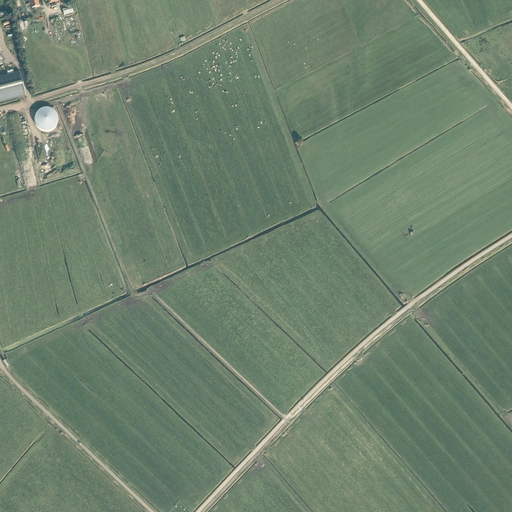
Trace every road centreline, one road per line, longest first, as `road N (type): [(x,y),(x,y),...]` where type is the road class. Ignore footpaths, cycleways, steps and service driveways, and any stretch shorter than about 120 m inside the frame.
road 1 (track): [(281,0),(141,69),(0,110)]
road 2 (unclassified): [(151,511),(0,364)]
road 3 (track): [(511,107),(418,0)]
